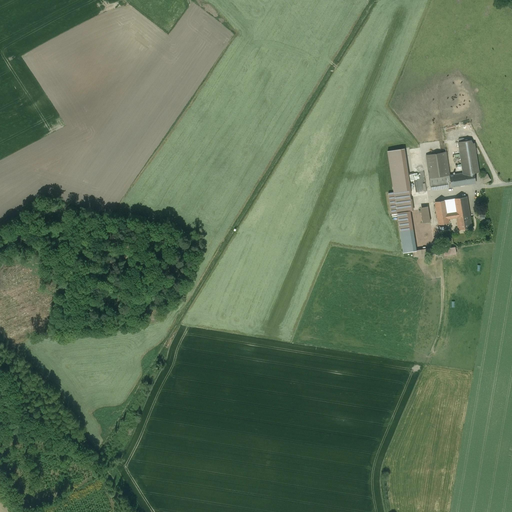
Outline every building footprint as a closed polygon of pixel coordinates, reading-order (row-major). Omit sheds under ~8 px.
[(471,141),(445,145),(446,152),(450,175),(474,172),(478,171),(474,143),(471,144),(471,141)] [(446,152),(426,155),(429,179),(449,175),(450,175),(446,152)] [(450,175),(449,175),(451,187),(475,183),(474,172),(450,175)] [(429,179),(431,190),(451,187),(449,175),(429,179)] [(411,189),(399,191),(402,212),(410,211),(414,210),(411,189)] [(410,211),(402,212),(399,191),(394,192),(400,231),(413,229),(412,221),(411,220),(411,219),(410,217),(410,215),(411,214),(410,211)] [(467,197),(435,202),(439,224),(449,223),(448,219),(456,218),(470,215),(467,197)] [(428,206),(421,207),(422,213),(423,214),(423,215),(423,217),(423,218),(424,222),(430,221),(428,206)] [(412,211),(411,214),(412,221),(414,222),(417,223),(419,222),(422,220),(423,218),(422,213),(420,211),(417,210),(415,210),(412,211)] [(470,215),(456,218),(458,229),(472,227),(470,215)] [(413,229),(400,231),(403,253),(416,251),(413,229)] [(445,248),(446,256),(458,254),(457,246),(445,248)]
